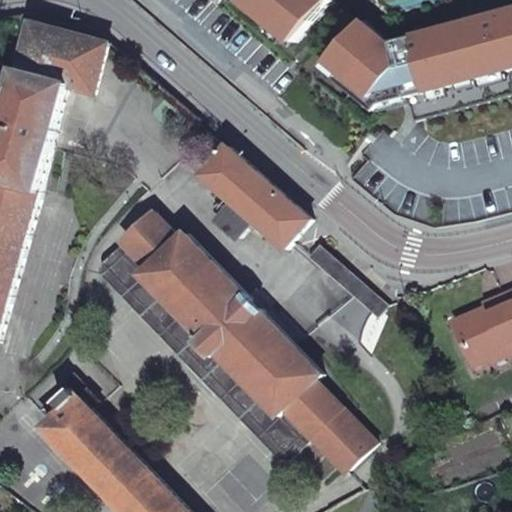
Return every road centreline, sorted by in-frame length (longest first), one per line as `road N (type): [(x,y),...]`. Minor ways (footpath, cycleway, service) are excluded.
road 1 (tertiary): [(102,0),(317,196)]
road 2 (residential): [(317,196),(312,138),(158,0)]
road 3 (tertiary): [(317,196),(411,255),(511,238)]
